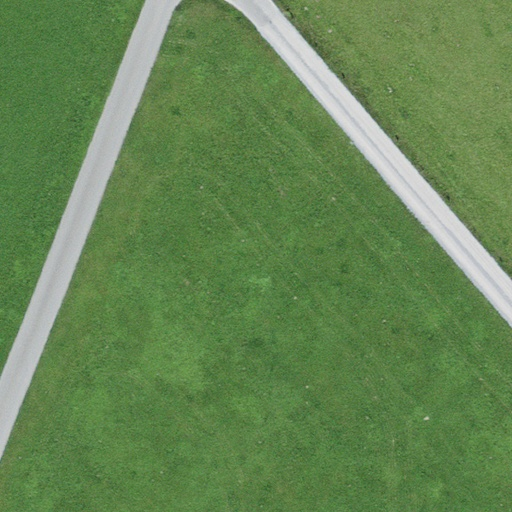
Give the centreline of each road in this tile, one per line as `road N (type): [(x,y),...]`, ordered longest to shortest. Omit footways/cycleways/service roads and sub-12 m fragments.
road 1 (track): [(0,452),(165,0)]
road 2 (track): [(511,302),(242,0)]
